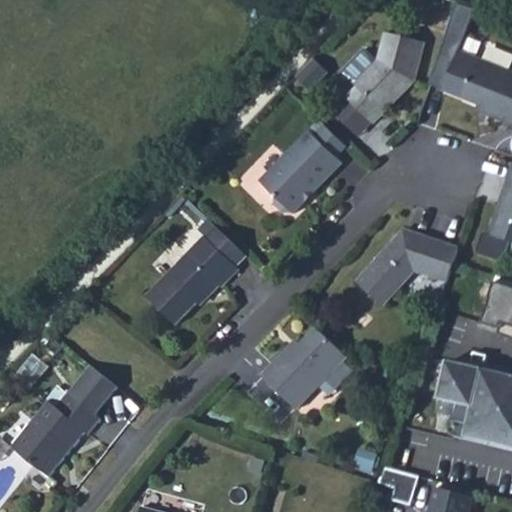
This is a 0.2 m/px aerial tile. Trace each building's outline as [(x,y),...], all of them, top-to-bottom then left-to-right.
[(487,114),(511,123),(511,73),(458,53),(472,8),(454,1),(428,84),(490,108),(487,114)] [(375,123),(415,81),(425,42),(386,33),(379,61),(356,85),(359,87),(348,98),(350,99),(373,121),(375,123)] [(511,51),(493,45),(488,58),(511,66),(511,51)] [(337,113),(360,136),(373,121),(350,99),(337,113)] [(316,136),(310,131),(261,181),(277,197),(277,204),(285,212),(293,213),(295,214),(343,162),(337,157),(347,147),(326,126),(316,136)] [(495,237),(511,242),(511,169),(492,230),(495,237)] [(148,296),(177,325),(207,294),(213,294),(221,286),(223,288),(240,270),(237,267),(248,256),(217,226),(207,237),(205,236),(148,296)] [(453,268),(459,249),(405,230),(358,281),(384,305),(415,270),(448,282),(453,268)] [(511,285),(496,280),(482,320),(511,329),(511,285)] [(297,409),(347,357),(318,328),(291,355),(286,351),(263,376),(297,409)] [(511,446),(511,376),(449,362),(440,398),(441,398),(438,412),(453,417),(452,425),(451,429),(453,432),(457,434),(511,446)] [(13,446),(51,477),(88,432),(90,434),(101,420),(97,416),(119,388),(92,365),(57,408),(50,401),(13,446)] [(413,504),(421,475),(384,465),(380,481),(395,485),(392,498),(413,504)] [(471,511),(477,489),(435,479),(427,511),(471,511)]
